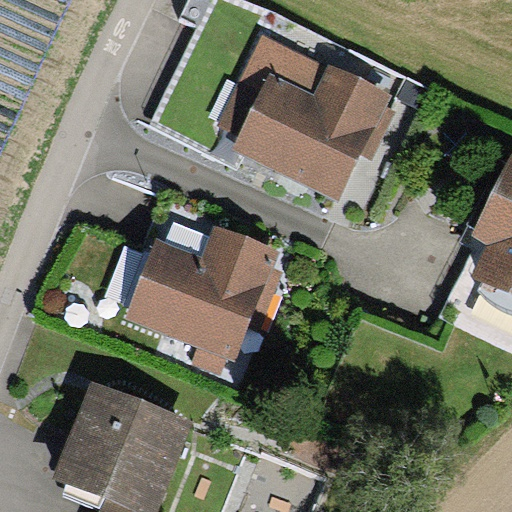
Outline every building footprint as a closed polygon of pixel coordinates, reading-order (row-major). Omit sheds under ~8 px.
[(237,144),(230,160),(337,207),(377,118),(318,91),(306,119),(256,97),(252,106),(233,97),(216,135),(237,144)] [(511,176),(507,175),(473,254),(489,261),(473,299),(511,315),(511,176)] [(157,249),(128,326),(238,368),(280,258),(216,234),(204,267),(157,249)] [(161,511),(193,432),(91,392),(52,492),(103,511),(161,511)] [(321,511),(333,481),(259,453),(235,511),(321,511)]
